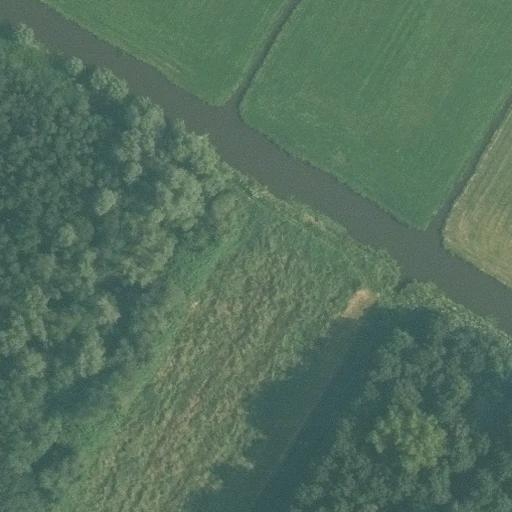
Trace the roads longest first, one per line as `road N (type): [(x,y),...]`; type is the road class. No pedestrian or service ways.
road 1 (track): [(11,511),(214,182),(0,43)]
road 2 (track): [(511,360),(418,306),(405,319),(372,294),(368,272),(214,182)]
road 3 (track): [(290,511),(405,319)]
